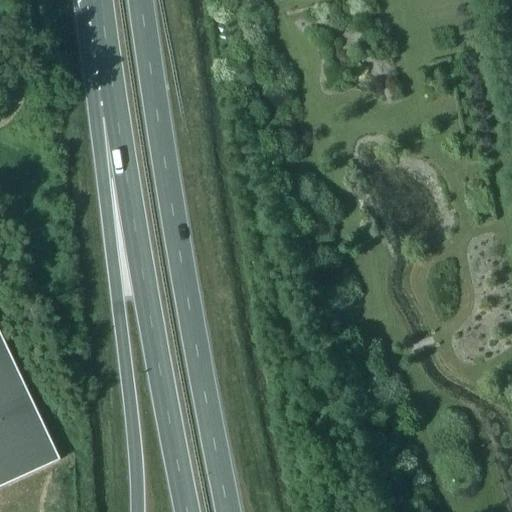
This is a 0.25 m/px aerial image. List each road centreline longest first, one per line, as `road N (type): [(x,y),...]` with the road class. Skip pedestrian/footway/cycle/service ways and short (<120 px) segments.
road 1 (trunk): [(228,511),(140,0)]
road 2 (trunk): [(116,117),(186,511)]
road 3 (trunk): [(116,117),(103,185),(138,511)]
